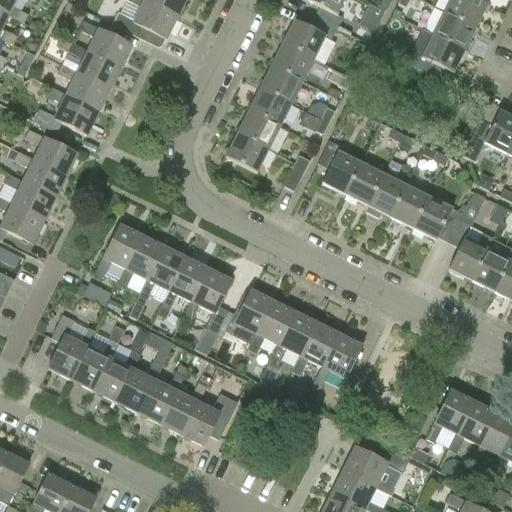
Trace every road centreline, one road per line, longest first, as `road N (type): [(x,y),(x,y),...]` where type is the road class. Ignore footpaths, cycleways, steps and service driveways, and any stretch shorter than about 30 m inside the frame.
road 1 (tertiary): [(511,355),(208,203),(184,147),(253,0)]
road 2 (residential): [(214,511),(0,401)]
road 3 (residential): [(0,393),(57,275)]
